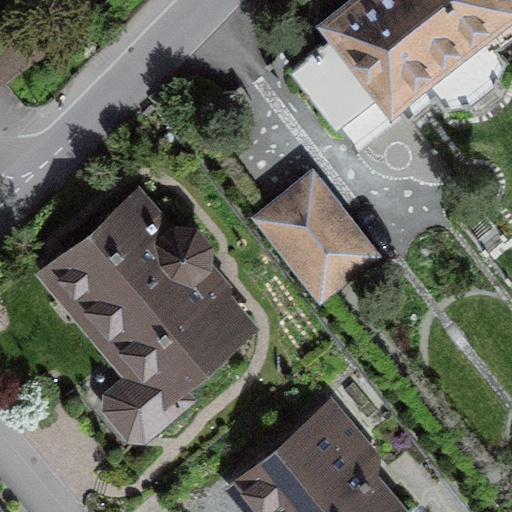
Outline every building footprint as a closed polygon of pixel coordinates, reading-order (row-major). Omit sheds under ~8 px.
[(511,0),(332,0),(317,11),(388,106),(511,9),(511,0)] [(0,40),(0,81),(4,87),(50,52),(26,20),(0,40)] [(313,168),(255,212),(322,299),(380,255),(313,168)] [(139,188),(35,273),(123,378),(103,397),(104,413),(131,443),(150,443),(197,398),(190,389),(218,363),(260,327),(231,293),(233,286),(215,267),(214,245),(200,224),(174,225),(139,188)] [(228,485),(250,511),(409,511),(380,475),(378,452),(334,398),(228,485)]
